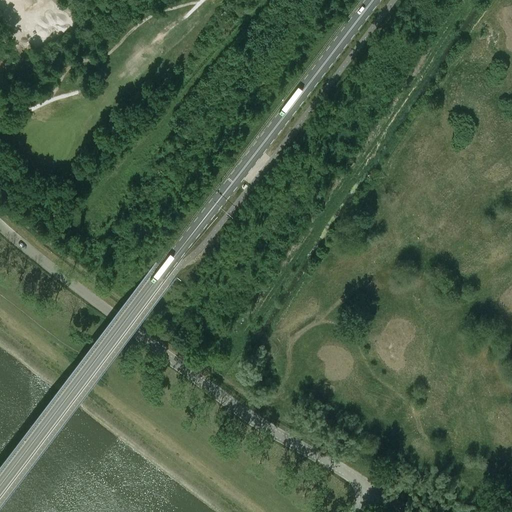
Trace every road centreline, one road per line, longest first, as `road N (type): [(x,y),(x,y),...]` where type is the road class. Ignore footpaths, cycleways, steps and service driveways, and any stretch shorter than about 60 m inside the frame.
road 1 (secondary): [(0,478),(372,0)]
road 2 (unclassified): [(401,511),(174,362),(0,219)]
